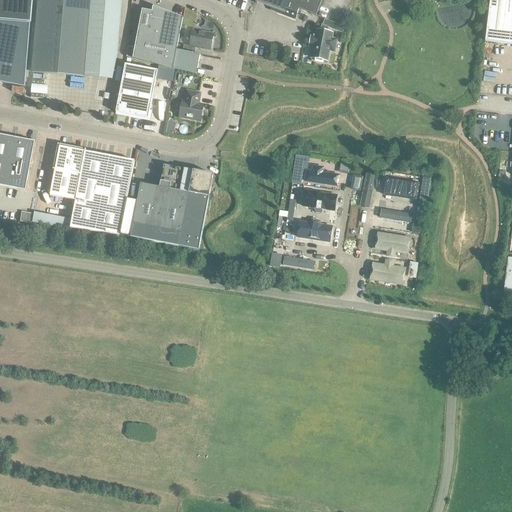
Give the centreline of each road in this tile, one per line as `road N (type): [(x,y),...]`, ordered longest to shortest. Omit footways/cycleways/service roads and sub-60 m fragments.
road 1 (residential): [(190,0),(220,11),(236,31),(223,115),(201,145),(0,112)]
road 2 (unclassified): [(351,304),(0,252)]
road 3 (unclassified): [(437,511),(458,320)]
road 4 (residential): [(358,260),(369,183),(350,181),(340,255)]
